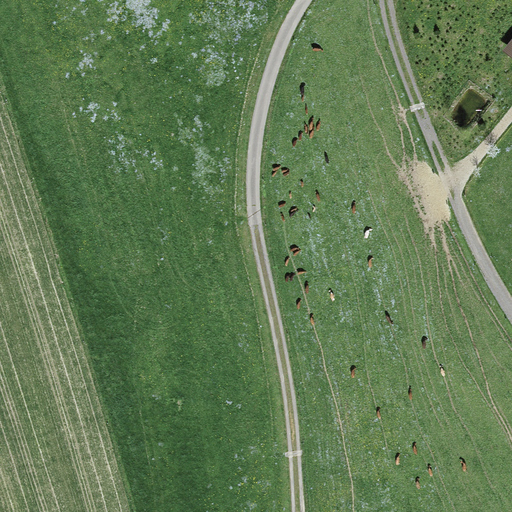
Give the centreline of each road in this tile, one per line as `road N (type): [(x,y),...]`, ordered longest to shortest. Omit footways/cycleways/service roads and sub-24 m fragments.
road 1 (track): [(304,0),(261,106),(253,197),(289,398),(298,511)]
road 2 (track): [(386,0),(466,238),(511,319)]
